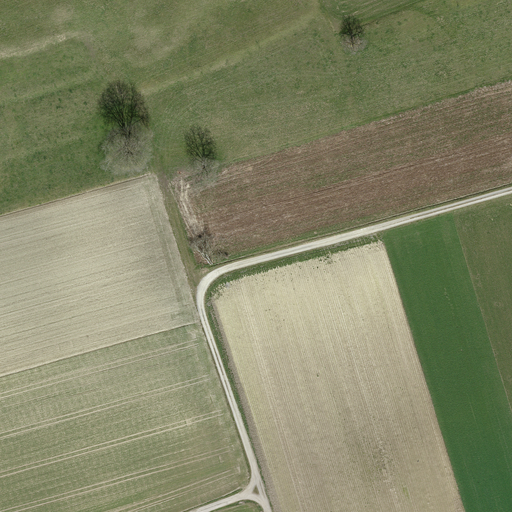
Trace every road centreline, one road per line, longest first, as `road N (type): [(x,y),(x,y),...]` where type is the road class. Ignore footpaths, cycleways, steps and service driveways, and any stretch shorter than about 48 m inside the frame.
road 1 (track): [(511,190),(226,267),(204,285),(201,306),(261,488)]
road 2 (track): [(202,293),(166,178)]
